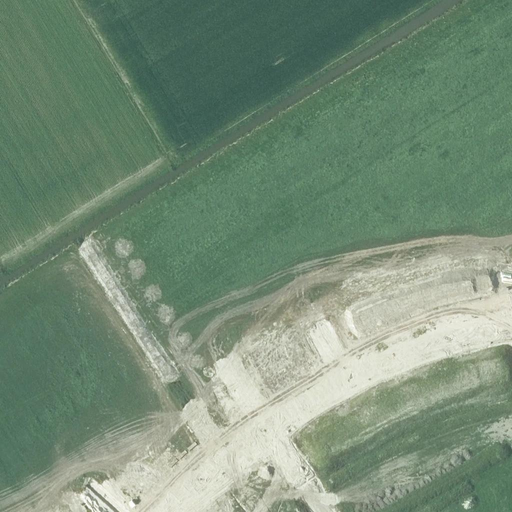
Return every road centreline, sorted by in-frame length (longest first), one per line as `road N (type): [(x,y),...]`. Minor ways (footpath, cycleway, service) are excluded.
road 1 (residential): [(272,430),(363,372),(511,324)]
road 2 (residential): [(171,511),(272,430)]
